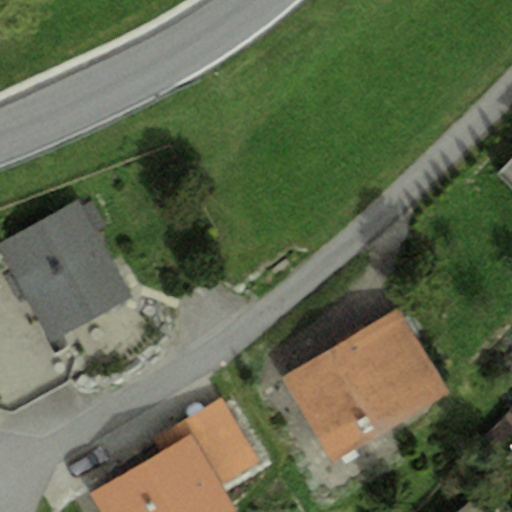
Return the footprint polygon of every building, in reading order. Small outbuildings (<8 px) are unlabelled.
[(511,159),(497,173),(511,188),(511,159)] [(78,202),(0,243),(0,247),(51,343),(130,300),(78,202)] [(400,311),(286,376),(336,461),(449,396),(400,311)] [(162,452),(192,435),(223,488),(261,467),(222,398),(155,441),(162,452)] [(162,452),(90,495),(100,511),(237,511),(223,488),(192,435),(162,452)]
